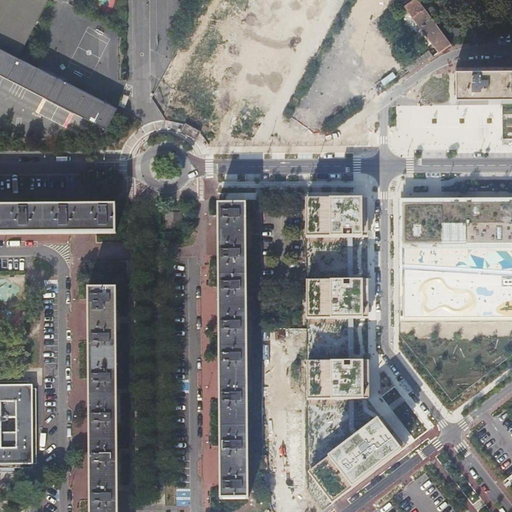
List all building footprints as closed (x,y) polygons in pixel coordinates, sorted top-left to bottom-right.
[(0,0),(0,73),(105,127),(115,107),(18,57),(46,0),(0,0)] [(222,0),(199,45),(176,87),(198,99),(209,79),(226,46),(249,0),(222,0)] [(419,0),(406,0),(403,3),(438,51),(450,43),(419,0)] [(428,50),(407,65),(411,71),(428,58),(428,59),(432,56),(428,50)] [(511,67),(457,68),(456,95),(511,94),(511,67)] [(392,72),(381,80),(384,85),(395,77),(392,72)] [(447,77),(432,77),(432,95),(447,95),(447,77)] [(209,79),(198,99),(194,107),(244,134),(259,106),(209,79)] [(259,106),(244,134),(253,139),(268,111),(259,106)] [(185,122),(181,130),(197,138),(200,130),(185,122)] [(511,203),(402,204),(402,235),(403,283),(403,318),(511,317),(511,203)] [(217,204),(218,498),(247,498),(246,204),(217,204)] [(82,206),(0,206),(0,234),(114,234),(114,206),(82,206)] [(87,289),(88,511),(116,511),(115,289),(87,289)] [(402,347),(413,347),(413,335),(402,335),(402,347)] [(13,466),(32,466),(32,387),(0,386),(0,472),(13,473),(13,466)]
